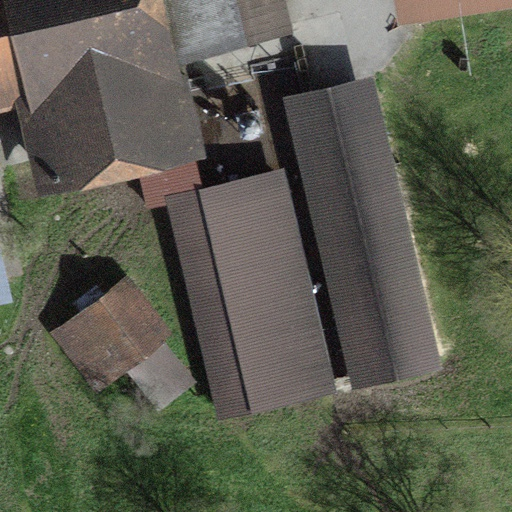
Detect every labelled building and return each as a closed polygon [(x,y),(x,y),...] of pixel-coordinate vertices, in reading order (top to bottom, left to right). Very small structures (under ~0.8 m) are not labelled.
[(0,0),(0,86),(24,81),(49,184),(193,149),(172,62),(238,46),(227,0),(0,0)] [(409,0),(412,15),(502,0),(409,0)] [(359,84),(306,97),(372,369),(424,356),(359,84)] [(278,176),(173,201),(222,409),(326,385),(278,176)] [(117,281),(53,330),(101,392),(130,369),(163,411),(198,385),(117,281)]
